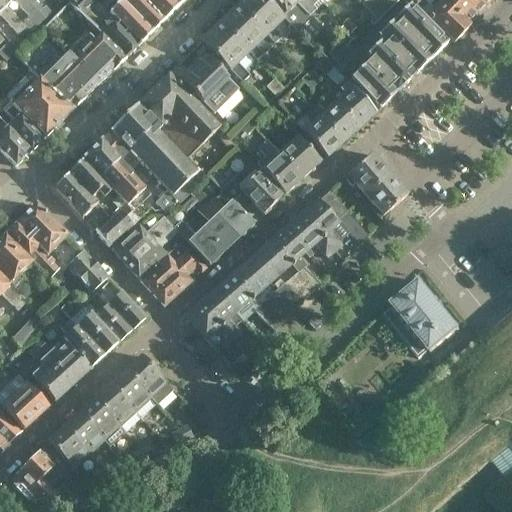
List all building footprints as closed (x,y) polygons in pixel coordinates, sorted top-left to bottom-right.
[(30,34),(44,20),(25,0),(0,0),(0,2),(6,8),(13,1),(28,18),(21,24),(26,29),(30,34)] [(25,0),(44,20),(51,14),(45,7),(41,11),(35,6),(40,1),(39,0),(25,0)] [(101,35),(126,60),(139,47),(113,18),(106,25),(92,11),(99,3),(96,0),(72,0),(69,4),(101,35)] [(139,47),(164,23),(142,0),(123,0),(110,14),(110,15),(113,18),(139,47)] [(142,0),(164,23),(178,9),(169,0),(142,0)] [(169,0),(178,9),(186,0),(169,0)] [(245,0),(237,8),(274,46),(281,39),(274,32),(285,22),(263,0),(245,0)] [(263,0),(285,22),(285,21),(295,31),(310,17),(292,0),(263,0)] [(292,0),(310,17),(317,11),(313,8),(320,2),(317,0),(292,0)] [(400,0),(370,0),(363,8),(375,21),(370,27),(373,30),(402,2),(400,0)] [(404,0),(414,9),(422,1),(421,0),(404,0)] [(425,5),(419,10),(422,13),(421,14),(453,45),(468,30),(468,27),(440,0),(434,0),(427,7),(425,5)] [(440,0),(468,27),(468,26),(481,12),(469,0),(440,0)] [(469,0),(481,12),(491,0),(469,0)] [(6,8),(0,2),(0,18),(18,37),(26,29),(21,24),(6,8)] [(408,7),(393,22),(431,62),(447,45),(408,7)] [(274,46),(237,8),(219,26),(256,63),(273,46),(274,47),(274,46)] [(356,27),(348,19),(341,25),(350,34),(356,27)] [(393,22),(377,38),(414,77),(431,62),(393,22)] [(201,44),(200,45),(207,52),(205,55),(204,56),(224,75),(228,72),(230,74),(231,73),(242,84),(249,78),(245,72),(255,63),(256,63),(219,26),(201,44)] [(101,35),(96,40),(95,41),(87,33),(66,53),(98,86),(112,72),(113,73),(126,60),(101,35)] [(9,42),(0,51),(0,57),(6,63),(18,51),(9,42)] [(285,42),(278,48),(285,55),(291,49),(285,42)] [(181,64),(172,73),(204,104),(203,105),(204,106),(205,105),(215,115),(229,101),(239,91),(237,89),(229,81),(229,80),(224,75),(204,56),(205,55),(207,52),(200,45),(181,64)] [(379,45),(365,58),(370,62),(365,66),(394,96),(413,78),(379,45)] [(350,50),(332,68),(342,78),(360,60),(350,50)] [(83,100),(98,86),(66,53),(39,81),(71,113),(85,100),(83,100)] [(332,68),(323,58),(315,66),(324,76),(332,68)] [(365,66),(349,82),(378,112),(394,96),(365,66)] [(317,83),(309,74),(301,81),(310,90),(317,83)] [(169,77),(137,107),(161,131),(158,134),(189,166),(192,163),(189,159),(220,129),(169,77)] [(264,88),(274,99),(283,91),(272,80),(264,88)] [(39,81),(23,97),(12,107),(4,99),(1,102),(9,110),(11,108),(43,140),(71,113),(39,81)] [(359,130),(376,115),(352,90),(345,82),(329,97),(359,130)] [(302,98),(293,89),(286,96),(294,105),(302,98)] [(329,97),(312,111),(343,145),(359,130),(329,97)] [(7,130),(30,153),(43,140),(11,108),(9,110),(1,102),(0,103),(0,112),(0,113),(1,114),(3,113),(6,116),(14,124),(7,130)] [(165,194),(175,205),(177,205),(179,207),(194,192),(207,178),(200,170),(196,173),(189,166),(158,134),(161,131),(137,107),(109,134),(133,160),(165,194)] [(312,110),(295,125),(326,160),(343,145),(312,111),(312,110)] [(240,128),(247,136),(259,124),(252,116),(240,128)] [(7,130),(0,122),(0,153),(15,168),(30,153),(7,130)] [(234,148),(247,136),(240,128),(227,141),(234,148)] [(128,207),(141,194),(146,189),(125,168),(133,160),(109,134),(83,160),(122,201),(128,207)] [(302,181),(320,164),(297,139),(279,155),(302,181)] [(265,159),(257,166),(261,171),(284,197),(302,181),(279,155),(268,142),(258,152),(265,159)] [(366,197),(390,176),(372,155),(348,177),(346,179),(353,188),(356,186),(366,197)] [(115,207),(122,201),(83,160),(69,175),(93,199),(99,193),(104,199),(112,193),(117,199),(112,204),(115,207)] [(217,172),(209,179),(221,192),(220,192),(230,204),(242,215),(252,205),(263,217),(281,199),(279,197),(260,176),(258,175),(258,174),(250,166),(233,181),(228,185),(217,172)] [(98,205),(93,199),(69,175),(53,190),(81,220),(98,205)] [(408,196),(390,176),(366,197),(375,208),(373,210),(381,219),(383,217),(408,196)] [(336,223),(347,213),(329,193),(317,203),(336,223)] [(165,194),(155,204),(166,215),(175,205),(165,194)] [(201,194),(193,201),(195,202),(202,208),(205,205),(238,240),(253,226),(242,215),(230,204),(229,205),(223,210),(213,199),(209,202),(201,194)] [(195,202),(193,201),(191,198),(181,209),(184,212),(195,202)] [(98,232),(95,235),(101,241),(108,248),(111,246),(117,241),(140,221),(140,220),(128,207),(122,201),(115,207),(120,213),(100,230),(98,232)] [(317,203),(302,217),(333,253),(340,246),(337,243),(347,234),(339,225),(338,226),(336,223),(317,203)] [(223,254),(238,240),(205,205),(202,208),(197,212),(209,224),(202,231),(223,254)] [(32,265),(48,281),(51,277),(54,279),(50,283),(56,288),(64,280),(57,272),(59,270),(47,257),(61,244),(66,239),(36,207),(5,237),(32,265)] [(347,213),(336,223),(338,226),(339,225),(347,234),(358,246),(368,238),(347,213)] [(223,254),(202,231),(195,237),(173,214),(165,220),(170,226),(177,234),(184,241),(209,267),(223,254)] [(328,258),(333,253),(302,217),(286,230),(306,253),(310,258),(314,254),(310,249),(316,244),(328,258)] [(126,267),(170,226),(165,220),(164,219),(147,233),(139,226),(112,252),(126,267)] [(90,220),(85,225),(95,235),(98,232),(100,230),(90,220)] [(140,282),(167,255),(161,249),(177,234),(170,226),(126,267),(140,282)] [(286,230),(270,244),(290,267),(291,266),(296,271),(290,277),(310,296),(321,285),(303,265),(304,263),(300,258),(306,253),(286,230)] [(20,277),(32,265),(5,237),(0,241),(0,273),(14,289),(23,280),(20,277)] [(270,284),(290,267),(270,244),(251,261),(270,284)] [(152,295),(192,256),(187,250),(174,262),(167,255),(140,282),(152,295)] [(82,254),(79,256),(66,269),(90,295),(107,280),(82,254)] [(192,256),(152,295),(164,308),(191,283),(185,278),(195,269),(201,274),(205,270),(192,256)] [(253,299),(270,284),(251,261),(231,278),(258,308),(260,306),(253,299)] [(17,311),(26,302),(14,289),(0,273),(0,296),(1,296),(17,311)] [(301,306),(310,296),(290,277),(283,283),(280,286),(301,306)] [(222,286),(216,291),(236,314),(234,316),(238,320),(240,322),(242,325),(255,313),(254,312),(258,308),(231,278),(222,286)] [(280,286),(283,283),(280,280),(274,285),(278,289),(280,286)] [(393,310),(383,318),(417,361),(424,355),(426,358),(458,331),(419,284),(391,307),(393,310)] [(278,289),(272,294),(293,314),(301,306),(280,286),(278,289)] [(232,341),(235,338),(239,335),(233,328),(240,322),(238,320),(234,316),(236,314),(216,291),(201,303),(232,341)] [(107,306),(132,333),(145,321),(121,294),(107,306)] [(283,324),(293,314),(272,294),(263,304),(283,324)] [(93,319),(117,345),(132,333),(107,306),(98,314),(89,304),(85,303),(81,307),(83,308),(89,316),(93,319)] [(232,341),(201,303),(186,317),(186,318),(205,340),(213,334),(225,347),(232,341)] [(275,332),(283,324),(263,304),(260,306),(258,308),(254,312),(275,332)] [(62,307),(59,310),(76,328),(104,358),(114,348),(117,345),(93,319),(89,316),(83,308),(72,318),(62,307)] [(459,361),(449,370),(455,377),(463,372),(493,409),(485,417),(500,436),(482,452),(502,477),(511,487),(511,318),(499,330),(498,329),(495,331),(496,332),(480,344),(479,344),(478,343),(476,345),(475,345),(476,346),(475,346),(475,347),(474,348),(475,349),(470,353),(469,352),(468,353),(468,354),(467,354),(468,355),(465,357),(464,357),(463,357),(462,358),(462,357),(461,358),(460,357),(458,359),(459,361)] [(66,345),(90,370),(103,358),(76,328),(63,340),(67,344),(66,345)] [(267,341),(273,334),(268,329),(262,336),(267,341)] [(393,362),(403,354),(395,344),(386,333),(376,341),(393,362)] [(34,344),(42,353),(48,346),(40,338),(34,344)] [(35,359),(42,353),(34,344),(27,351),(35,359)] [(90,370),(66,345),(57,354),(53,350),(51,352),(51,351),(44,356),(72,387),(90,370)] [(54,403),(72,387),(44,356),(43,358),(43,359),(37,365),(40,369),(31,377),(54,403)] [(156,405),(172,391),(167,386),(141,357),(125,371),(156,405)] [(125,371),(109,386),(140,420),(156,405),(125,371)] [(17,377),(0,392),(0,404),(2,407),(1,408),(23,431),(37,418),(48,408),(26,385),(25,386),(17,377)] [(94,400),(93,401),(125,434),(140,420),(109,386),(94,400)] [(93,401),(78,415),(104,444),(107,448),(108,449),(125,434),(93,401)] [(20,434),(0,414),(0,437),(6,442),(8,445),(20,434)] [(62,429),(88,458),(104,444),(78,415),(62,429)] [(180,432),(185,442),(193,438),(188,428),(180,432)] [(74,471),(88,458),(62,429),(46,444),(49,446),(71,470),(72,469),(74,471)] [(177,446),(185,442),(180,432),(172,436),(177,446)] [(0,455),(8,447),(0,439),(0,455)] [(71,470),(49,446),(39,454),(38,453),(13,476),(17,480),(11,486),(29,505),(53,497),(51,490),(63,478),(63,477),(71,470)] [(118,460),(108,449),(107,448),(103,452),(110,462),(115,475),(125,471),(118,460)] [(140,452),(145,462),(154,458),(149,448),(140,452)] [(137,466),(145,462),(140,452),(132,456),(137,466)] [(99,470),(103,480),(111,476),(107,466),(99,470)] [(95,483),(103,480),(99,470),(91,473),(95,483)] [(433,511),(436,510),(433,507),(423,502),(407,511),(399,511),(400,511),(399,511),(422,511),(424,511),(433,511)]
